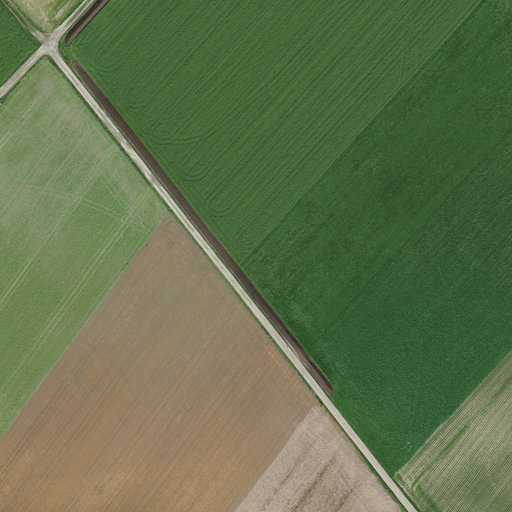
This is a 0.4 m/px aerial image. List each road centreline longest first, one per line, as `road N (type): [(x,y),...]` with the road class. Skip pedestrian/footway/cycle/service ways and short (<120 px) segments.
road 1 (track): [(12,0),(288,337),(418,511)]
road 2 (track): [(86,0),(0,93)]
